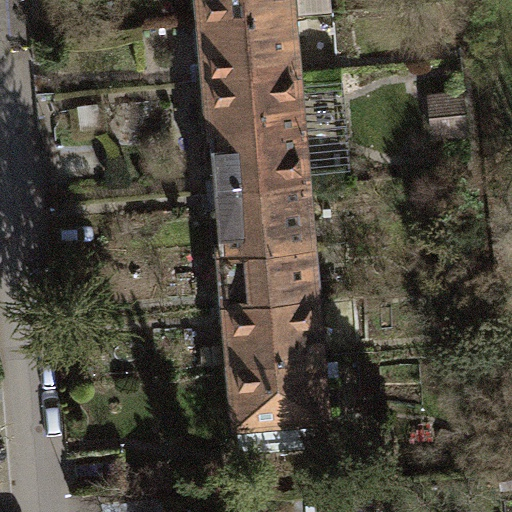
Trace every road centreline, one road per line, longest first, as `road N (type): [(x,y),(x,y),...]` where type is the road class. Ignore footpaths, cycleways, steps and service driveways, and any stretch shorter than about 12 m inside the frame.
road 1 (trunk): [(43,511),(132,271),(216,0)]
road 2 (trunk): [(158,0),(82,244),(0,467)]
road 3 (residential): [(0,71),(38,511)]
